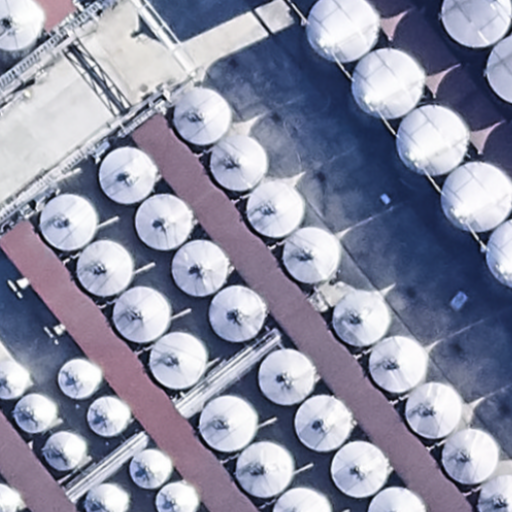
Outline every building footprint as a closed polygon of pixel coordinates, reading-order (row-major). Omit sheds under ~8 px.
[(214,0),(282,85),(389,0),(214,0)] [(511,22),(495,0),(444,0),(328,87),(400,183),(511,99),(511,22)] [(0,97),(0,228),(148,116),(85,33),(0,97)] [(0,420),(302,183),(232,94),(0,276),(0,420)] [(511,136),(392,231),(474,335),(511,305),(511,136)] [(0,511),(122,511),(390,303),(316,209),(0,457),(0,511)] [(350,511),(476,410),(406,323),(172,511),(350,511)] [(511,334),(487,355),(511,385),(511,334)] [(511,511),(511,471),(492,447),(410,511),(511,511)]
